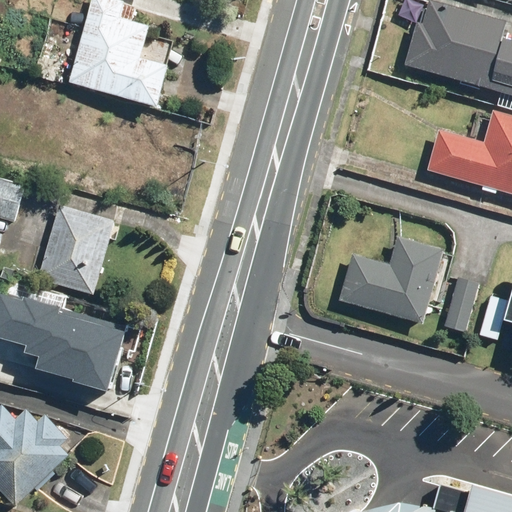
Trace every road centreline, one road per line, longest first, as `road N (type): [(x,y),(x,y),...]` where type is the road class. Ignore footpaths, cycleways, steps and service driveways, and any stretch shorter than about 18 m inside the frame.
road 1 (secondary): [(232,319),(317,0)]
road 2 (secondary): [(232,319),(178,511)]
